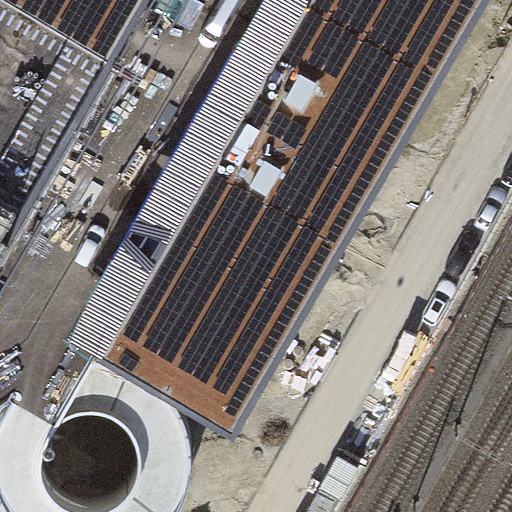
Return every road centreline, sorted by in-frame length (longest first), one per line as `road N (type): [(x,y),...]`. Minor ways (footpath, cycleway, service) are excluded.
road 1 (unknown): [(511,89),(265,511)]
road 2 (unknown): [(172,0),(99,164),(70,195),(38,212),(0,214)]
